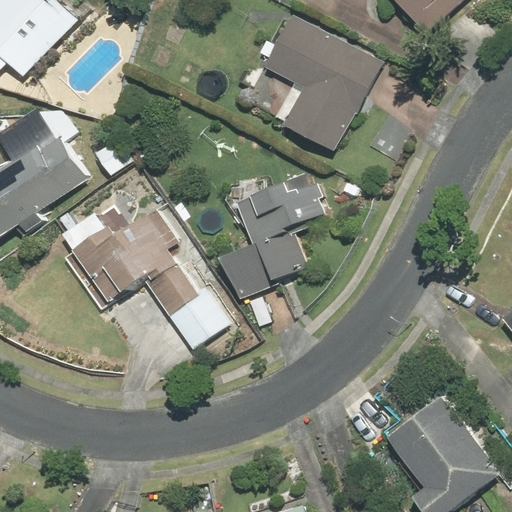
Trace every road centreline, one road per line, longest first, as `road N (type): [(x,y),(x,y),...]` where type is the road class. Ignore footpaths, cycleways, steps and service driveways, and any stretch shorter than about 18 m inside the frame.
road 1 (residential): [(511,99),(470,145),(399,283),(348,352),(274,400),(186,430),(79,432),(0,398)]
road 2 (unknown): [(303,381),(359,511)]
